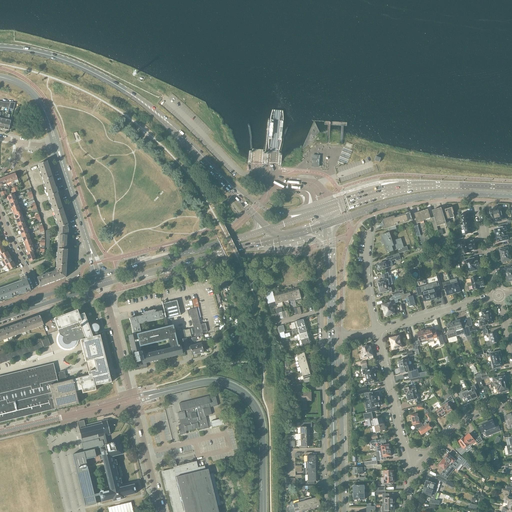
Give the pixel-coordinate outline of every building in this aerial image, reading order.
[(348,164),(352,150),(342,148),(339,162),(348,164)] [(320,156),(312,155),(311,166),(319,166),(320,156)] [(43,180),(52,177),(47,162),(37,165),(38,165),(43,180)] [(15,173),(9,176),(12,182),(11,182),(12,184),(18,182),(15,173)] [(57,194),(52,177),(43,180),(48,197),(57,194)] [(9,202),(18,199),(17,197),(15,198),(14,194),(7,196),(9,202)] [(57,194),(48,197),(53,213),(63,210),(57,194)] [(12,208),(18,206),(17,202),(18,202),(18,199),(9,202),(9,203),(10,203),(12,208)] [(13,213),(13,214),(22,211),(21,208),(19,209),(18,206),(12,208),(13,213)] [(444,218),(446,223),(448,228),(450,227),(450,226),(451,225),(449,218),(454,217),(454,216),(453,213),(454,213),(452,207),(444,209),(445,211),(445,212),(447,217),(444,218)] [(434,217),(437,226),(446,223),(444,218),(441,208),(438,209),(432,211),(434,217)] [(491,216),(502,213),(500,208),(497,209),(497,208),(493,209),(490,210),(490,212),(490,213),(490,214),(491,216)] [(421,211),(424,220),(431,218),(428,209),(421,211)] [(68,225),(63,210),(53,213),(58,228),(66,226),(68,225)] [(22,211),(13,214),(14,214),(16,219),(22,217),(21,214),(22,213),(22,211)] [(424,221),(424,220),(421,211),(414,214),(417,223),(424,221)] [(383,230),(388,228),(395,226),(412,220),(410,212),(409,212),(410,212),(395,217),(394,216),(382,220),(383,221),(382,222),(382,224),(384,224),(384,226),(382,226),(383,230)] [(463,225),(469,223),(469,222),(467,215),(467,213),(460,215),(463,225)] [(504,213),(502,213),(491,216),(491,218),(491,220),(492,221),(492,222),(496,221),(496,222),(500,221),(500,220),(502,219),(503,220),(506,220),(504,215),(504,213)] [(23,220),(22,217),(16,219),(17,224),(17,225),(26,222),(25,220),(23,220)] [(20,230),(26,228),(25,225),(26,224),(26,222),(17,225),(18,225),(20,230)] [(469,223),(463,225),(464,228),(466,235),(472,233),(471,232),(470,225),(469,225),(469,223)] [(495,231),(494,231),(495,235),(496,235),(496,236),(506,233),(505,230),(506,230),(507,229),(507,227),(508,227),(507,223),(501,224),(502,228),(498,228),(498,229),(494,230),(495,231)] [(58,228),(58,235),(66,235),(67,229),(66,226),(58,228)] [(27,232),(26,228),(20,230),(21,236),(30,233),(29,231),(27,232)] [(387,253),(398,250),(404,248),(401,238),(392,241),(389,232),(381,235),(382,240),(380,240),(382,245),(384,244),(387,253)] [(24,242),(30,240),(29,236),(30,236),(30,233),(21,236),(21,237),(22,236),(24,242)] [(506,233),(496,236),(496,237),(496,238),(497,241),(497,242),(501,241),(501,242),(505,241),(505,240),(508,239),(507,237),(506,233)] [(453,243),(451,237),(442,239),(442,240),(440,240),(442,246),(453,243)] [(31,243),(30,240),(24,242),(25,247),(25,248),(34,245),(33,242),(31,243)] [(26,248),(28,253),(34,251),(33,248),(34,247),(34,245),(25,248),(26,248)] [(475,245),(463,248),(464,254),(470,253),(470,252),(476,250),(475,249),(476,248),(475,246),(475,245)] [(499,251),(499,253),(500,253),(501,256),(511,253),(509,247),(501,249),(499,249),(499,251)] [(66,250),(57,249),(56,265),(66,266),(67,250),(66,250)] [(1,261),(10,256),(9,256),(7,251),(4,253),(5,253),(2,254),(0,254),(0,255),(2,258),(0,259),(1,261)] [(29,262),(35,260),(33,254),(35,253),(34,251),(28,253),(26,253),(27,257),(26,257),(27,257),(29,262)] [(511,252),(511,253),(501,256),(501,258),(501,261),(502,261),(502,262),(504,262),(504,261),(511,259),(511,258),(511,257),(511,256),(511,252)] [(398,253),(388,257),(389,261),(385,262),(384,262),(377,265),(378,267),(377,267),(377,268),(377,269),(378,269),(379,271),(392,266),(391,261),(396,259),(396,261),(400,259),(398,253)] [(4,263),(6,265),(12,262),(10,257),(10,256),(1,261),(3,263),(4,263)] [(468,266),(479,263),(478,262),(479,261),(478,260),(478,259),(478,258),(474,259),(474,258),(466,260),(467,264),(468,264),(468,266)] [(9,271),(9,270),(15,267),(16,267),(16,266),(15,266),(12,262),(6,265),(9,271)] [(479,263),(468,266),(469,268),(468,268),(469,272),(477,270),(480,269),(480,267),(480,266),(479,265),(479,263)] [(56,271),(51,272),(55,282),(65,278),(66,266),(56,265),(56,271)] [(55,282),(51,272),(37,278),(40,287),(55,282)] [(378,284),(378,287),(387,285),(389,285),(392,284),(390,276),(388,276),(387,272),(381,275),(382,278),(382,280),(381,281),(381,280),(378,280),(378,281),(378,284)] [(19,279),(17,280),(22,294),(25,293),(26,293),(29,291),(30,291),(28,284),(25,277),(24,277),(23,278),(20,279),(19,279)] [(456,279),(450,281),(451,285),(454,294),(460,292),(456,279)] [(17,280),(3,285),(8,299),(12,298),(14,297),(16,296),(18,295),(22,294),(17,280)] [(441,281),(438,282),(440,290),(443,289),(445,288),(447,296),(454,294),(451,285),(450,281),(442,283),(441,281)] [(484,282),(483,281),(472,284),(473,291),(479,289),(479,288),(485,287),(484,285),(484,284),(484,283),(484,282)] [(436,283),(427,285),(431,300),(434,299),(437,298),(435,291),(438,290),(437,284),(436,283)] [(387,285),(378,287),(379,291),(380,290),(380,293),(381,293),(383,293),(383,292),(388,291),(389,293),(392,292),(391,288),(390,288),(389,285),(387,285)] [(427,285),(416,288),(418,297),(423,295),(425,301),(428,300),(428,301),(431,300),(427,285)] [(292,290),(294,299),(294,301),(301,299),(298,288),(292,290)] [(285,292),(288,301),(294,299),(292,290),(285,292)] [(403,290),(399,291),(401,300),(406,298),(408,307),(413,306),(415,305),(413,296),(410,297),(409,293),(404,295),(403,290)] [(282,303),(288,301),(285,292),(279,293),(282,303)] [(265,295),(268,305),(275,303),(275,304),(282,303),(279,293),(273,295),(273,293),(265,295)] [(382,305),(383,311),(393,308),(392,304),(395,303),(398,302),(397,300),(401,299),(399,295),(393,296),(393,298),(390,299),(391,301),(387,302),(388,303),(384,304),(382,305)] [(143,315),(129,319),(130,320),(133,333),(134,335),(128,336),(133,355),(134,354),(134,355),(133,356),(133,355),(131,356),(131,358),(133,357),(135,357),(136,362),(135,362),(135,365),(133,365),(133,366),(134,366),(134,369),(137,368),(138,368),(144,367),(147,366),(146,363),(182,354),(181,352),(184,351),(186,350),(189,350),(188,344),(187,339),(191,337),(189,329),(184,330),(176,332),(178,339),(181,338),(181,340),(178,341),(180,346),(179,347),(178,345),(178,346),(177,346),(174,333),(174,330),(173,330),(172,326),(167,327),(166,319),(180,315),(176,300),(162,304),(163,308),(163,310),(154,312),(155,310),(141,314),(143,315)] [(196,308),(187,310),(189,317),(191,317),(196,337),(202,335),(196,308)] [(383,311),(385,316),(388,316),(395,313),(393,308),(383,311)] [(0,422),(55,409),(78,403),(75,391),(81,390),(82,394),(83,393),(95,390),(95,387),(94,386),(102,384),(111,382),(109,375),(109,373),(108,371),(107,365),(106,364),(100,336),(100,335),(98,336),(97,334),(97,333),(96,332),(96,331),(97,331),(97,330),(98,330),(98,329),(98,328),(98,327),(98,326),(97,325),(96,325),(95,324),(94,324),(93,325),(92,326),(91,327),(91,328),(91,329),(90,329),(84,313),(83,314),(83,313),(79,315),(77,311),(77,310),(54,319),(58,330),(59,333),(59,335),(59,336),(58,337),(58,338),(58,339),(58,340),(58,341),(58,342),(59,343),(59,344),(60,345),(60,346),(61,346),(62,347),(63,348),(64,348),(65,349),(66,349),(67,349),(68,349),(69,349),(69,348),(70,348),(71,348),(72,347),(73,346),(74,346),(74,345),(75,344),(75,343),(76,342),(76,341),(78,341),(80,340),(80,341),(85,362),(88,372),(89,376),(79,378),(73,380),(72,380),(67,381),(65,373),(59,375),(56,376),(53,364),(0,376),(0,422)] [(481,316),(482,319),(492,317),(491,314),(491,313),(491,312),(490,311),(486,312),(485,311),(481,312),(482,316),(481,316)] [(39,316),(21,323),(25,332),(43,326),(39,316)] [(479,323),(478,323),(480,330),(486,328),(485,325),(488,324),(493,323),(492,320),(492,317),(482,319),(479,320),(479,323)] [(304,319),(293,322),(295,328),(297,328),(306,326),(304,319)] [(453,322),(453,323),(457,336),(464,334),(466,337),(471,335),(468,324),(463,326),(462,322),(460,323),(460,320),(453,322)] [(25,332),(21,323),(4,329),(7,339),(25,332)] [(457,336),(453,323),(451,324),(446,325),(449,333),(446,334),(448,339),(457,336)] [(306,326),(297,328),(298,334),(307,332),(306,326)] [(488,334),(487,329),(482,330),(483,336),(488,335),(489,341),(487,341),(488,346),(496,344),(496,342),(498,342),(496,332),(488,334)] [(427,331),(425,332),(427,341),(428,344),(434,343),(433,339),(437,337),(435,330),(431,331),(431,330),(427,331)] [(417,333),(416,335),(418,341),(419,345),(421,345),(421,343),(427,341),(425,332),(424,331),(417,333),(418,333),(417,333)] [(307,332),(298,334),(300,340),(309,338),(307,332)] [(300,340),(302,347),(311,344),(309,338),(300,340)] [(50,346),(48,339),(41,341),(44,348),(50,346)] [(3,353),(0,353),(0,363),(44,348),(41,341),(4,354),(3,353)] [(401,348),(400,342),(391,344),(392,350),(394,349),(401,348)] [(373,358),(370,345),(362,347),(364,353),(361,354),(362,358),(367,357),(368,359),(369,359),(373,358)] [(296,355),(298,361),(306,358),(305,352),(296,355)] [(495,353),(489,354),(486,355),(487,358),(490,357),(491,361),(502,359),(501,354),(500,354),(500,352),(497,352),(495,353)] [(308,365),(306,358),(298,361),(299,367),(308,365)] [(405,360),(398,361),(399,364),(398,364),(399,368),(409,365),(409,362),(408,358),(405,358),(405,360)] [(502,359),(491,361),(490,361),(491,365),(490,366),(491,370),(501,368),(500,366),(503,366),(502,363),(503,363),(502,359)] [(401,374),(408,372),(410,379),(419,377),(417,370),(414,370),(412,364),(409,365),(399,368),(400,368),(398,369),(399,372),(400,371),(401,374)] [(474,374),(478,372),(474,364),(469,367),(474,374)] [(310,371),(308,365),(299,367),(301,373),(310,371)] [(367,370),(366,365),(361,366),(362,371),(363,371),(363,374),(364,374),(365,378),(376,375),(375,371),(374,371),(374,369),(367,370)] [(312,377),(310,371),(301,373),(304,383),(309,382),(311,379),(310,377),(312,377)] [(376,375),(365,378),(366,381),(365,382),(366,385),(377,382),(376,379),(377,379),(376,375)] [(495,386),(506,383),(505,380),(507,380),(506,375),(500,377),(500,378),(493,380),(494,383),(488,384),(489,387),(492,387),(495,386)] [(411,394),(416,392),(416,390),(417,390),(417,389),(417,387),(416,386),(415,387),(414,382),(422,380),(421,377),(410,380),(411,382),(412,385),(409,386),(409,385),(409,387),(405,388),(405,389),(404,390),(405,393),(406,393),(406,394),(410,393),(411,394)] [(480,378),(481,378),(481,377),(475,379),(478,388),(483,387),(483,385),(482,385),(482,382),(480,378)] [(497,393),(504,391),(504,393),(509,392),(508,388),(507,388),(506,383),(495,386),(497,393)] [(472,390),(468,391),(471,399),(472,399),(472,400),(475,399),(475,398),(477,397),(475,391),(476,391),(474,386),(471,387),(472,389),(471,389),(472,390)] [(359,391),(355,392),(356,395),(364,393),(364,397),(368,396),(369,401),(380,398),(381,397),(380,395),(379,395),(379,392),(377,392),(376,391),(368,393),(367,389),(360,391),(359,391)] [(293,391),(295,397),(295,398),(298,398),(298,400),(300,400),(300,407),(305,407),(305,400),(310,400),(310,393),(298,393),(298,394),(297,394),(297,390),(293,391)] [(459,393),(460,395),(461,399),(463,398),(464,401),(465,401),(471,399),(468,391),(468,390),(459,393)] [(410,393),(406,394),(408,401),(409,401),(410,402),(413,401),(412,400),(415,399),(416,403),(417,406),(424,404),(425,404),(424,401),(420,403),(419,402),(419,398),(418,398),(416,392),(411,394),(410,393)] [(180,425),(178,426),(180,435),(186,434),(186,431),(198,428),(199,430),(208,428),(205,416),(211,414),(209,407),(217,405),(215,396),(209,398),(209,396),(178,403),(180,412),(177,413),(180,425)] [(447,400),(440,404),(442,407),(447,415),(453,411),(450,407),(452,406),(451,404),(454,402),(451,396),(447,399),(447,400)] [(381,401),(380,398),(369,401),(371,408),(366,409),(367,410),(367,413),(371,412),(377,411),(376,407),(376,406),(377,406),(378,406),(377,406),(382,405),(382,404),(382,403),(382,401),(381,401)] [(429,408),(426,410),(430,415),(433,413),(436,411),(441,418),(447,415),(442,407),(437,410),(436,408),(431,411),(429,408)] [(417,414),(410,416),(413,425),(415,425),(416,429),(420,428),(423,426),(422,425),(421,422),(420,423),(417,414)] [(375,426),(384,424),(383,421),(384,421),(383,419),(382,419),(382,417),(373,420),(375,426)] [(101,424),(85,428),(84,420),(77,422),(81,439),(82,443),(81,443),(83,452),(72,454),(75,466),(77,465),(86,505),(96,503),(95,497),(100,495),(101,502),(112,499),(113,501),(124,499),(123,497),(136,493),(134,485),(120,488),(119,484),(121,483),(120,479),(118,479),(115,465),(116,465),(115,460),(114,461),(113,456),(122,454),(121,451),(122,450),(122,449),(121,448),(120,445),(115,447),(114,445),(115,443),(114,442),(112,441),(111,443),(109,444),(107,445),(104,435),(110,433),(107,421),(104,422),(103,420),(101,421),(101,424)] [(485,424),(482,425),(483,426),(479,428),(480,429),(482,434),(485,433),(486,435),(489,434),(492,433),(492,435),(498,433),(499,432),(501,431),(500,430),(497,421),(493,423),(493,421),(492,422),(485,424)] [(421,429),(418,430),(421,435),(432,428),(429,423),(427,424),(426,422),(422,425),(423,426),(420,428),(421,429)] [(300,428),(300,434),(309,434),(309,428),(311,427),(311,423),(297,423),(297,428),(300,428)] [(384,424),(375,426),(376,432),(385,430),(385,429),(386,429),(385,426),(384,426),(384,424)] [(476,442),(474,440),(469,434),(464,438),(470,446),(476,442)] [(470,446),(464,438),(463,437),(458,442),(460,445),(455,449),(461,455),(465,451),(466,452),(472,448),(470,446)] [(376,440),(370,441),(371,444),(375,448),(376,447),(376,448),(377,448),(378,452),(390,450),(390,449),(391,449),(390,444),(389,445),(389,444),(383,445),(383,443),(383,442),(385,441),(385,439),(376,441),(376,440)] [(309,447),(309,440),(300,440),(300,447),(301,447),(301,449),(307,449),(306,447),(309,447)] [(378,452),(376,452),(378,461),(383,460),(383,459),(386,459),(386,457),(391,456),(391,455),(391,451),(390,451),(390,450),(378,452)] [(312,452),(305,453),(305,456),(306,456),(307,462),(316,462),(316,455),(312,455),(312,452)] [(445,457),(443,460),(453,467),(454,468),(456,469),(460,463),(462,465),(466,460),(457,453),(454,457),(451,455),(450,456),(448,454),(447,455),(446,454),(444,457),(445,457)] [(439,464),(439,465),(442,467),(441,468),(443,470),(444,469),(440,474),(446,479),(447,477),(446,476),(453,467),(443,460),(441,462),(441,461),(439,464)] [(205,470),(204,466),(198,467),(196,461),(191,462),(191,463),(187,464),(187,463),(187,464),(183,465),(183,464),(182,464),(183,465),(179,466),(178,465),(178,466),(177,467),(174,467),(174,469),(170,470),(170,469),(170,470),(166,471),(166,470),(166,471),(162,472),(163,478),(162,478),(163,478),(164,480),(163,480),(166,491),(168,490),(169,495),(169,496),(170,496),(171,500),(170,500),(171,506),(172,506),(173,511),(218,511),(217,506),(221,505),(213,473),(209,474),(208,472),(208,469),(205,470)] [(307,481),(307,484),(314,484),(314,481),(317,481),(316,475),(307,475),(307,481)] [(426,481),(424,488),(425,488),(425,487),(435,491),(439,480),(437,479),(435,478),(434,482),(431,480),(430,482),(426,481)] [(354,493),(364,493),(364,486),(359,486),(357,486),(357,484),(354,484),(354,486),(353,486),(354,493)] [(423,494),(422,495),(425,496),(425,495),(430,496),(430,500),(434,500),(437,492),(435,491),(425,487),(425,488),(422,494),(423,494)] [(364,500),(364,493),(354,493),(354,494),(354,500),(357,500),(357,502),(361,502),(361,500),(364,500)] [(385,494),(383,494),(383,495),(382,504),(394,505),(394,498),(391,498),(389,498),(389,496),(390,495),(389,494),(388,494),(385,494)] [(305,500),(307,510),(313,508),(311,499),(310,497),(304,498),(305,500)] [(313,508),(320,506),(317,497),(311,499),(313,508)] [(299,502),(301,511),(307,510),(305,500),(299,502)] [(132,511),(131,502),(108,508),(108,511),(132,511)] [(290,510),(290,511),(298,511),(301,511),(299,502),(293,504),(292,502),(287,503),(290,510)] [(511,511),(511,505),(504,503),(503,506),(503,507),(501,511),(496,511),(495,511),(505,511),(506,511),(507,511),(506,511),(511,511)]
